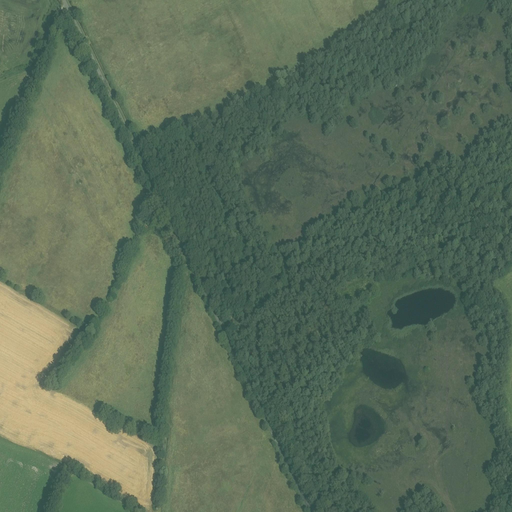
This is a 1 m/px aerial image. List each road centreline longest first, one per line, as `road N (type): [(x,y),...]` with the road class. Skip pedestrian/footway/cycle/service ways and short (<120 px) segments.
road 1 (track): [(311,511),(64,0)]
road 2 (track): [(185,251),(159,511)]
road 3 (track): [(67,4),(0,155)]
